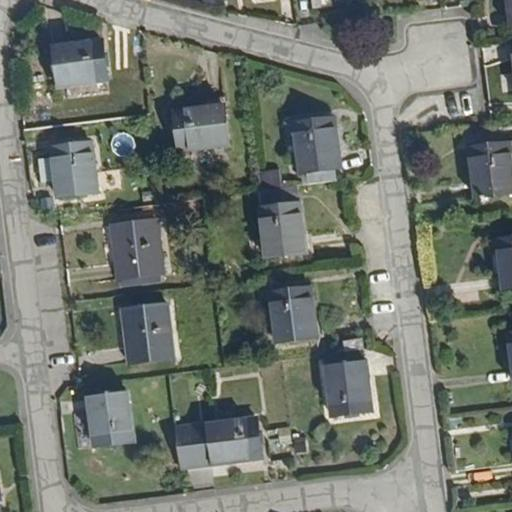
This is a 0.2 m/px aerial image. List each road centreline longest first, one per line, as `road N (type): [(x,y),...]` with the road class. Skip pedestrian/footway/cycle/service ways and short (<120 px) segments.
road 1 (residential): [(369,77),(385,120),(429,482)]
road 2 (residential): [(369,77),(84,0)]
road 3 (residential): [(0,85),(36,349)]
road 4 (residential): [(197,511),(374,488)]
road 5 (residential): [(36,349),(55,511)]
